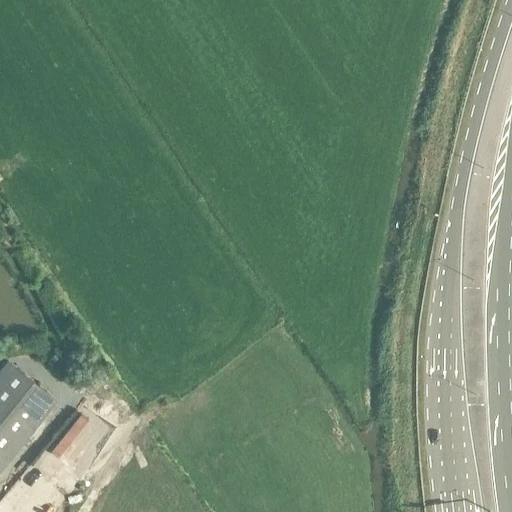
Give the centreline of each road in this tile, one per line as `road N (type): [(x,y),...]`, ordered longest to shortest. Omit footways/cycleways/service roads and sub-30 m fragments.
road 1 (primary): [(511,5),(454,226),(449,353),(459,511)]
road 2 (primary): [(510,511),(497,353),(511,142)]
